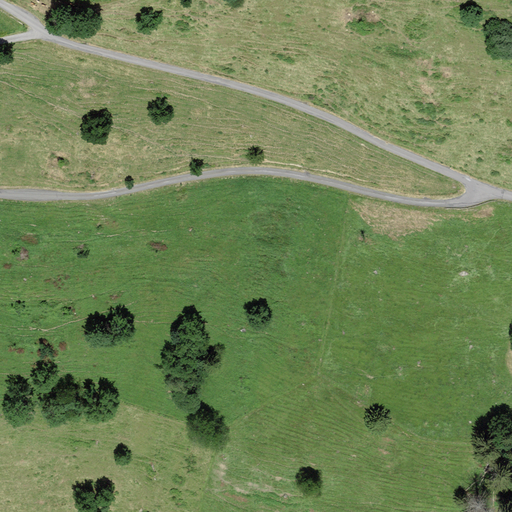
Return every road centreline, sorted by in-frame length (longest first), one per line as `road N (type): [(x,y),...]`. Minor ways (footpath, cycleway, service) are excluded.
road 1 (unclassified): [(485,188),(293,103),(53,37),(0,2)]
road 2 (unclassified): [(0,193),(88,196),(246,170),(431,203),(485,188)]
